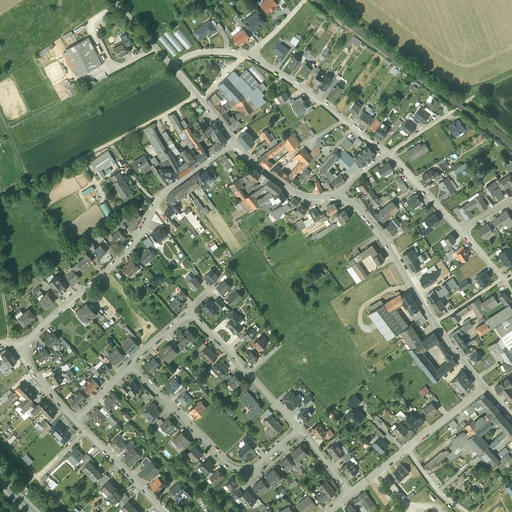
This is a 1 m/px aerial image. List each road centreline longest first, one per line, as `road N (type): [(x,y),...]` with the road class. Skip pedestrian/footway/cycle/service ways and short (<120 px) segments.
road 1 (residential): [(74,421),(30,369),(26,345),(123,254),(164,193),(232,141)]
road 2 (track): [(334,0),(511,137)]
road 3 (track): [(197,96),(0,199)]
road 4 (residential): [(131,367),(238,468),(259,463),(298,430)]
road 5 (residential): [(483,387),(351,494)]
road 6 (residential): [(250,55),(387,153)]
road 7 (residential): [(433,323),(376,229),(339,198)]
road 8 (residential): [(339,198),(295,192),(232,141)]
